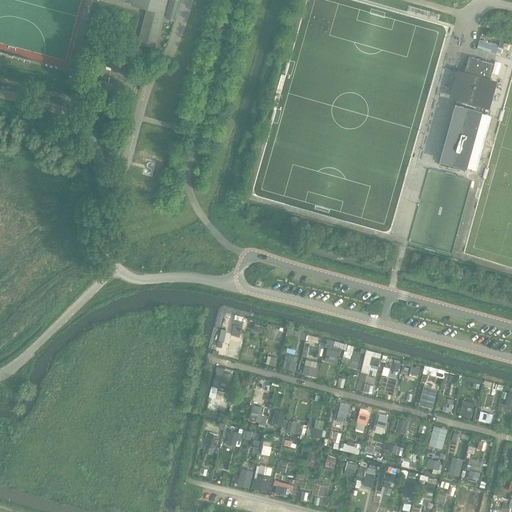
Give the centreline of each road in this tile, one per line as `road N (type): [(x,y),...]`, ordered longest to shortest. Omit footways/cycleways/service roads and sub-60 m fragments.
road 1 (unclassified): [(511,327),(256,256),(241,279)]
road 2 (unclassified): [(241,279),(246,287),(511,362)]
road 3 (unclassified): [(114,268),(0,377)]
road 4 (unclassified): [(103,180),(88,134),(55,108),(0,93)]
road 5 (unclassified): [(241,279),(151,281),(114,268)]
